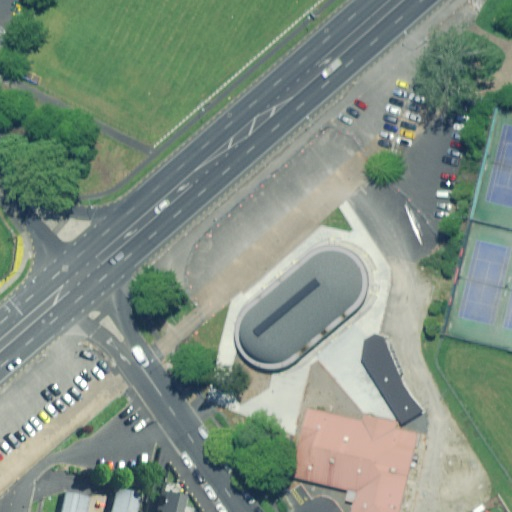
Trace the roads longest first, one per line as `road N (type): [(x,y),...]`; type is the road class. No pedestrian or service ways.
road 1 (secondary): [(422,0),(86,293)]
road 2 (secondary): [(122,218),(371,0)]
road 3 (residential): [(15,511),(32,477),(51,461),(133,442),(177,419)]
road 4 (unclassified): [(86,293),(177,419)]
